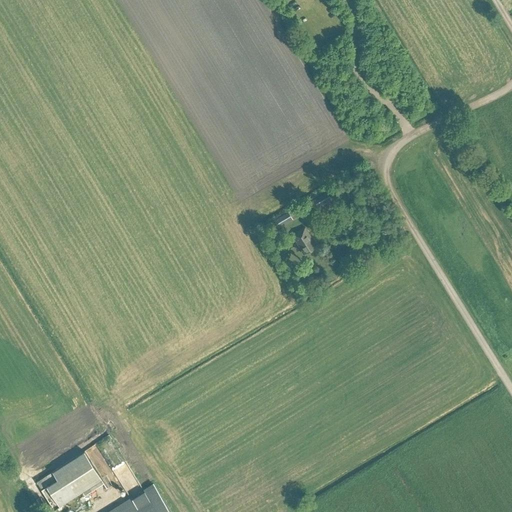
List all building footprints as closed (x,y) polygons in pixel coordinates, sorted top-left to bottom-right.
[(279,226),(291,220),(287,213),(276,220),(279,226)] [(304,253),(315,246),(310,237),(311,236),(305,226),(292,234),(304,253)] [(116,447),(134,483),(148,477),(129,440),(116,447)] [(76,456),(89,446),(87,443),(74,452),(76,456)] [(58,480),(48,487),(60,506),(70,500),(102,479),(85,452),(53,472),(58,480)] [(172,511),(154,483),(108,511),(172,511)]
